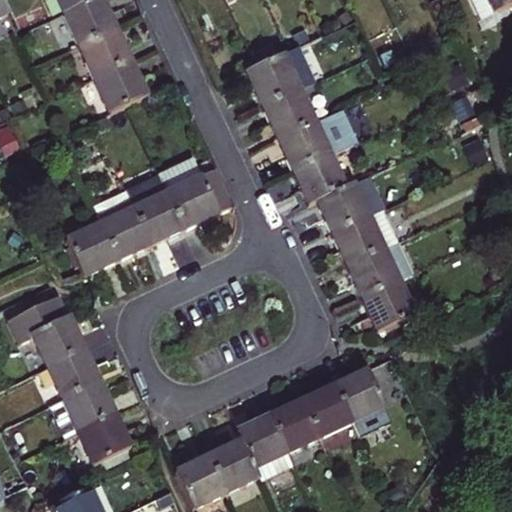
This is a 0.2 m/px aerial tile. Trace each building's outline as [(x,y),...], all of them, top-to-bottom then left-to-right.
[(0,0),(0,23),(9,20),(1,3),(0,0)] [(60,14),(53,0),(43,0),(52,18),(60,14)] [(61,15),(93,0),(53,0),(60,14),(61,15)] [(107,14),(100,0),(93,0),(61,15),(76,48),(115,30),(107,14)] [(511,0),(467,0),(479,23),(511,7),(511,0)] [(123,47),(115,30),(76,48),(92,82),(131,64),(123,47)] [(261,112),(297,95),(316,86),(314,81),(321,78),(323,74),(311,48),(307,47),(280,60),(258,70),(256,71),(245,76),(253,94),(261,112)] [(252,57),(258,70),(280,60),(274,47),(252,57)] [(92,82),(109,118),(125,110),(148,100),(139,82),(131,64),(92,82)] [(461,67),(444,75),(452,92),(469,84),(461,67)] [(277,144),(312,127),(297,95),(261,112),(269,128),(277,144)] [(464,102),(452,107),(458,120),(470,114),(464,102)] [(284,161),(292,177),(328,159),(355,147),(339,114),(312,127),(277,144),(284,161)] [(485,159),(477,143),(463,149),(471,165),(485,159)] [(307,209),(315,205),(344,192),(328,159),(292,177),(299,192),(307,209)] [(157,179),(183,235),(184,236),(202,228),(220,220),(233,213),(215,176),(202,182),(193,162),(157,178),(157,179)] [(323,221),(331,238),(385,212),(388,210),(372,178),(344,192),(315,205),(323,221)] [(126,196),(151,250),(167,242),(183,235),(157,179),(125,194),(126,196)] [(101,228),(118,265),(134,257),(151,250),(126,196),(93,210),(101,228)] [(345,270),(400,244),(385,212),(331,238),(338,254),(345,270)] [(486,216),(476,221),(482,234),(492,229),(486,216)] [(101,273),(118,265),(101,228),(66,244),(83,281),(101,273)] [(353,286),(361,302),(401,283),(415,277),(400,244),(345,270),(353,286)] [(508,263),(493,263),(494,283),(509,282),(508,263)] [(401,283),(361,302),(369,319),(377,336),(416,317),(401,283)] [(30,342),(45,373),(83,355),(71,328),(59,302),(6,326),(17,349),(30,342)] [(61,405),(99,387),(91,371),(83,355),(45,373),(61,405)] [(334,389),(352,426),(358,439),(391,423),(384,410),(385,409),(368,373),(350,382),(334,389)] [(107,403),(99,387),(61,405),(49,411),(64,443),(76,437),(114,419),(107,403)] [(318,397),(302,405),(319,441),(352,426),(334,389),(318,397)] [(286,412),(270,420),(286,456),(319,441),(302,405),(286,412)] [(122,436),(114,419),(76,437),(92,469),(130,452),(122,436)] [(237,435),(241,444),(258,479),(261,485),(293,469),(286,456),(270,420),(253,428),(237,435)] [(225,451),(208,459),(225,495),(258,479),(241,444),(225,451)] [(175,475),(192,511),(225,495),(208,459),(192,467),(175,475)] [(404,487),(385,496),(392,511),(411,502),(404,487)] [(107,511),(98,489),(51,510),(51,511),(107,511)]
